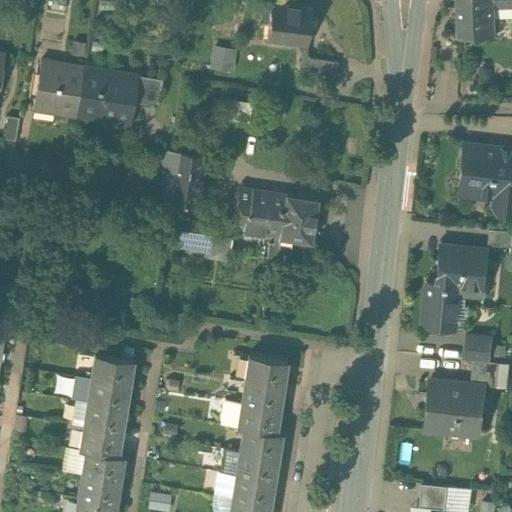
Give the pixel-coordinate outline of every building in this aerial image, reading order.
[(511,0),(455,0),(457,32),(492,31),(492,4),(511,3),(511,0)] [(311,6),(271,1),(266,37),(307,42),(311,6)] [(500,32),(508,32),(509,7),(500,7),(500,32)] [(209,64),(233,70),(238,47),(214,41),(209,64)] [(336,60),(311,56),(309,70),(334,74),(336,60)] [(82,64),(40,58),(32,106),(74,113),(82,64)] [(147,75),(105,68),(105,71),(83,67),(83,65),(82,64),(74,113),(97,116),(97,111),(129,116),(128,121),(130,122),(133,99),(143,101),(147,75)] [(161,77),(147,75),(143,101),(157,103),(161,77)] [(18,116),(7,114),(3,137),(14,138),(18,116)] [(499,147),(486,145),(486,143),(463,141),(457,195),(459,195),(460,186),(474,187),(473,191),(495,193),(494,203),(499,210),(511,211),(511,146),(499,145),(499,147)] [(163,147),(155,199),(167,200),(166,202),(173,203),(173,201),(197,205),(205,153),(163,147)] [(316,196),(238,184),(232,227),(274,234),(291,236),(310,239),(316,196)] [(232,227),(166,217),(162,240),(228,250),(232,227)] [(511,242),(511,229),(489,227),(488,242),(511,245),(511,242)] [(291,236),(274,234),(273,243),(268,242),(266,256),(287,259),(291,236)] [(490,247),(439,242),(435,281),(435,282),(457,284),(464,285),(464,281),(485,283),(490,247)] [(457,284),(435,282),(435,281),(425,280),(421,323),(453,326),(457,284)] [(491,335),(467,333),(465,357),(473,358),(489,359),(491,335)] [(132,358),(94,352),(90,376),(128,382),(132,358)] [(285,359),(248,352),(244,377),(282,383),(285,359)] [(489,359),(473,358),(471,382),(485,383),(485,384),(496,385),(499,360),(489,359)] [(128,382),(90,376),(86,400),(124,406),(128,382)] [(282,383),(244,377),(241,400),(278,406),(282,383)] [(471,382),(429,378),(424,428),(480,433),(485,384),(485,383),(471,382)] [(124,406),(86,400),(83,423),(120,430),(124,406)] [(278,406),(241,400),(237,424),(236,425),(242,426),(242,425),(274,430),(274,429),(278,406)] [(120,430),(83,423),(79,448),(85,449),(85,448),(116,453),(120,430)] [(274,430),(242,425),(242,426),(239,449),(276,455),(280,430),(274,429),(274,430)] [(239,449),(222,446),(218,470),(219,470),(235,473),(239,449)] [(116,453),(85,448),(85,449),(81,472),(118,478),(122,454),(116,453)] [(276,455),(239,449),(235,473),(272,479),(276,455)] [(118,478),(81,472),(77,496),(115,502),(118,478)] [(272,479),(235,473),(234,477),(231,496),(269,502),(272,479)] [(234,477),(218,475),(215,493),(231,496),(234,477)] [(447,484),(421,482),(419,506),(445,508),(447,484)] [(151,506),(172,506),(172,491),(151,491),(151,506)] [(112,511),(115,502),(77,496),(74,511),(112,511)] [(267,511),(269,502),(231,496),(228,511),(267,511)]
